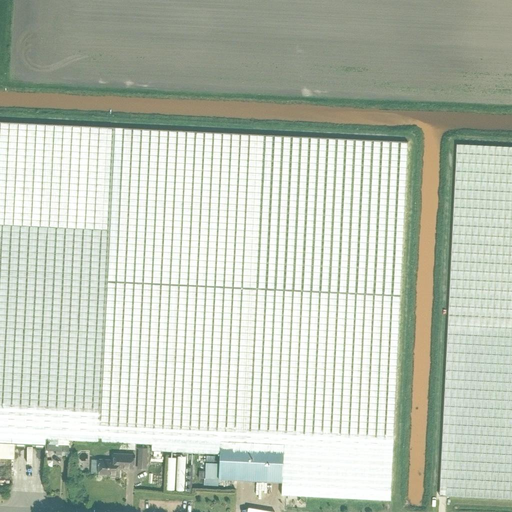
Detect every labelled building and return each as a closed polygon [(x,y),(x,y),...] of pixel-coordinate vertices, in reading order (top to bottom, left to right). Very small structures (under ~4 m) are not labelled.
[(152,445),(152,451),(220,454),(220,442),(284,445),(282,483),(282,496),(390,501),(408,142),(0,122),(0,443),(11,444),(11,438),(46,439),(152,445)] [(511,147),(456,145),(439,496),(511,499),(511,147)] [(11,438),(11,444),(0,443),(0,458),(14,459),(14,457),(15,444),(46,446),(46,439),(11,438)] [(206,463),(205,479),(282,483),(284,445),(220,442),(220,454),(219,464),(206,463)] [(147,448),(138,448),(137,459),(146,459),(147,448)] [(114,460),(100,460),(92,459),(91,474),(99,474),(107,475),(107,476),(119,477),(120,470),(134,470),(135,455),(114,454),(114,460)] [(185,456),(168,456),(168,489),(185,489),(185,456)]
